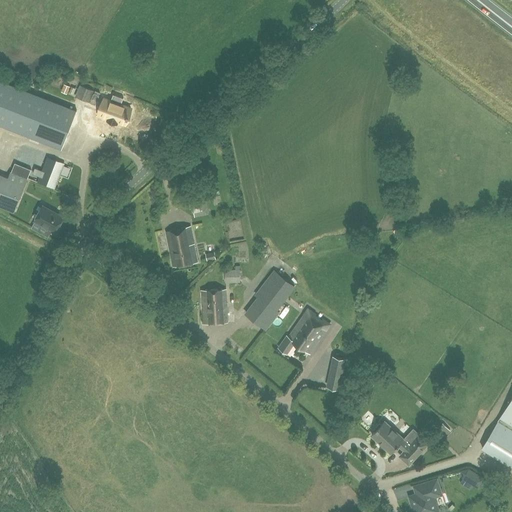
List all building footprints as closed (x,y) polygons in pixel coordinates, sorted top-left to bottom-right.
[(0,124),(61,149),(76,113),(0,82),(0,124)] [(90,102),(94,91),(80,85),(75,96),(90,102)] [(108,118),(108,121),(117,124),(118,122),(125,125),(128,118),(129,116),(128,115),(131,109),(121,105),(123,98),(113,94),(111,101),(105,99),(99,115),(108,118)] [(76,167),(37,151),(20,144),(8,176),(0,173),(0,206),(14,212),(26,179),(65,194),(76,167)] [(208,214),(204,194),(191,197),(193,202),(191,203),(193,211),(194,211),(196,216),(208,214)] [(55,232),(63,217),(43,205),(34,220),(55,232)] [(173,267),(198,262),(190,226),(166,232),(173,267)] [(207,261),(216,259),(214,252),(206,253),(207,261)] [(240,283),(240,270),(229,270),(229,283),(240,283)] [(266,329),(279,311),(277,310),(283,303),(281,303),(294,286),(275,271),(262,288),(264,290),(246,314),(266,329)] [(215,323),(228,322),(226,289),(213,290),(215,323)] [(202,324),(215,323),(213,290),(201,290),(202,324)] [(319,323),(313,319),(316,315),(308,309),(288,337),(287,336),(279,348),(287,353),(295,342),(310,353),(330,325),(322,319),(319,323)] [(334,357),(327,386),(341,389),(347,360),(334,357)] [(511,399),(482,448),(511,466),(511,399)] [(409,465),(415,458),(428,444),(419,436),(410,446),(403,440),(403,439),(384,421),(381,425),(380,423),(373,430),(375,432),(372,435),(380,442),(379,443),(384,447),(391,453),(398,445),(404,450),(405,451),(400,456),(409,465)] [(436,430),(434,432),(441,439),(450,431),(443,423),(436,430)] [(462,479),(479,490),(486,479),(469,468),(460,471),(462,479)] [(414,511),(438,511),(439,511),(435,497),(442,495),(437,479),(414,486),(417,494),(409,496),(414,511)]
